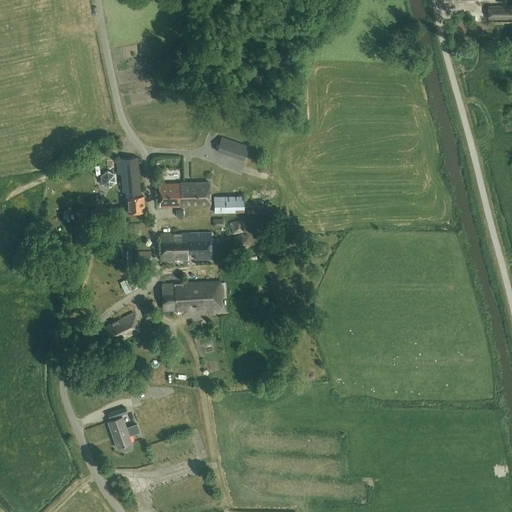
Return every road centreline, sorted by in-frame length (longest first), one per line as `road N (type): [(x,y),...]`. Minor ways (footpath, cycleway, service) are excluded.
road 1 (unclassified): [(120,511),(62,388),(82,339),(155,275),(147,170),(118,106),(97,0)]
road 2 (unclassified): [(511,306),(434,0)]
